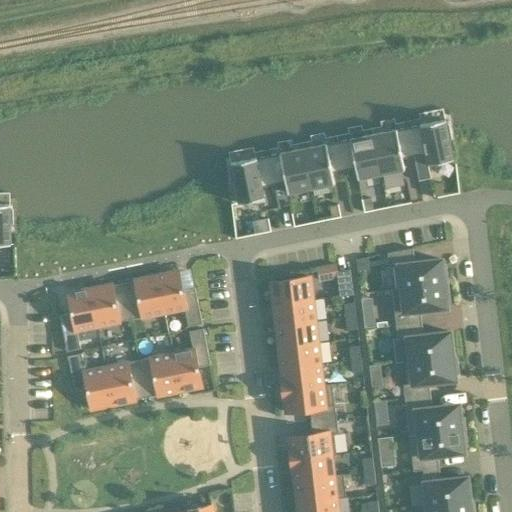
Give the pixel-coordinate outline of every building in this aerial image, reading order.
[(419,125),(408,128),(413,156),(425,154),(427,165),(453,160),(449,139),(451,139),(448,124),(446,125),(445,120),(419,125)] [(396,130),(372,135),(381,174),(404,170),(402,159),(413,156),(408,128),(396,130)] [(349,139),(337,142),(343,171),(355,168),(357,179),(381,174),(372,135),(349,139)] [(326,144),(302,149),(310,189),(334,184),(332,173),(343,171),(337,142),(326,144)] [(279,154),(267,156),(273,185),(285,182),(287,193),(310,189),(302,149),(279,153),(279,154)] [(231,168),(229,169),(232,183),(234,183),(238,203),(264,198),(262,187),(273,185),(267,156),(256,158),(230,163),(231,168)] [(441,183),(433,184),(435,196),(443,195),(441,183)] [(370,198),(362,200),(365,212),(373,211),(370,198)] [(0,204),(0,244),(11,244),(10,224),(13,224),(12,209),(10,209),(10,204),(0,204)] [(338,204),(330,206),(333,219),(340,217),(338,204)] [(412,248),(387,254),(389,268),(394,267),(397,291),(401,290),(401,289),(447,283),(445,265),(442,266),(441,261),(441,259),(414,263),(412,248)] [(359,256),(359,268),(374,268),(374,256),(359,256)] [(337,270),(340,296),(353,294),(350,269),(337,270)] [(178,271),(156,275),(164,312),(184,308),(188,326),(202,324),(195,288),(182,291),(178,271)] [(123,283),(130,318),(142,316),(142,317),(164,312),(156,275),(134,280),(135,281),(123,283)] [(310,277),(271,282),(273,304),(312,299),(310,277)] [(119,321),(130,318),(123,283),(112,285),(112,284),(90,289),(97,326),(119,322),(119,321)] [(397,291),(392,291),(394,313),(396,327),(422,324),(420,311),(447,307),(447,306),(446,306),(446,301),(449,301),(447,283),(401,289),(401,290),(397,291)] [(97,326),(90,289),(68,293),(72,313),(59,315),(67,351),(80,348),(77,330),(97,326)] [(312,299),(273,304),(276,325),(315,321),(312,299)] [(354,303),(344,304),(346,317),(356,316),(354,303)] [(356,316),(346,317),(347,330),(357,329),(356,316)] [(375,320),(365,321),(366,329),(376,328),(375,320)] [(315,321),(276,325),(278,347),(317,342),(315,321)] [(422,324),(396,327),(397,338),(407,337),(410,361),(455,355),(453,338),(450,338),(450,334),(450,333),(450,332),(423,335),(422,324)] [(193,350),(172,354),(180,391),(202,386),(198,367),(210,364),(203,328),(189,331),(193,350)] [(317,342),(278,347),(281,368),(320,364),(317,342)] [(359,346),(349,347),(351,360),(361,359),(359,346)] [(113,404),(106,367),(85,371),(81,353),(68,356),(75,392),(87,389),(91,409),(113,404)] [(151,359),(139,362),(146,397),(157,395),(158,395),(180,391),(172,354),(150,359),(151,359)] [(408,385),(403,386),(405,398),(430,395),(429,383),(456,380),(456,378),(455,378),(455,374),(458,373),(455,355),(410,361),(405,362),(408,385)] [(361,359),(351,360),(352,373),(362,372),(361,359)] [(146,397),(139,362),(128,364),(128,363),(106,367),(113,404),(135,400),(135,399),(146,397)] [(320,364),(281,368),(281,374),(282,378),(281,378),(283,390),(322,385),(320,364)] [(379,365),(369,366),(370,377),(380,376),(379,365)] [(322,385),(283,390),(284,402),(285,402),(286,412),(309,409),(311,422),(336,419),(334,405),(332,384),(322,385)] [(430,395),(405,398),(407,413),(409,434),(464,428),(462,410),(459,410),(458,406),(459,406),(459,404),(432,407),(430,395)] [(385,401),(373,402),(374,411),(386,410),(385,401)] [(312,434),(289,437),(290,447),(290,449),(291,459),(331,454),(331,455),(336,455),(335,449),(334,439),(333,433),(338,432),(336,419),(311,422),(312,434)] [(464,428),(409,434),(412,458),(414,472),(423,471),(423,469),(439,468),(437,455),(464,452),(464,450),(464,451),(463,446),(466,446),(464,428)] [(395,464),(393,453),(379,454),(381,466),(395,464)] [(331,454),(291,459),(292,471),(293,471),(294,475),(294,480),(333,476),(333,475),(332,462),(331,455),(331,454)] [(372,458),(362,459),(364,472),(374,471),(372,458)] [(439,468),(423,469),(423,471),(427,506),(473,500),(471,482),(468,483),(467,478),(468,478),(467,476),(440,480),(439,468)] [(374,471),(364,472),(365,485),(375,484),(374,471)] [(333,476),(294,480),(297,502),(336,497),(336,498),(345,497),(343,474),(333,475),(333,476)] [(336,497),(297,502),(298,511),(337,511),(336,498),(336,497)] [(423,511),(474,511),(473,500),(427,506),(423,507),(423,511)] [(378,511),(377,501),(367,502),(368,511),(378,511)]
